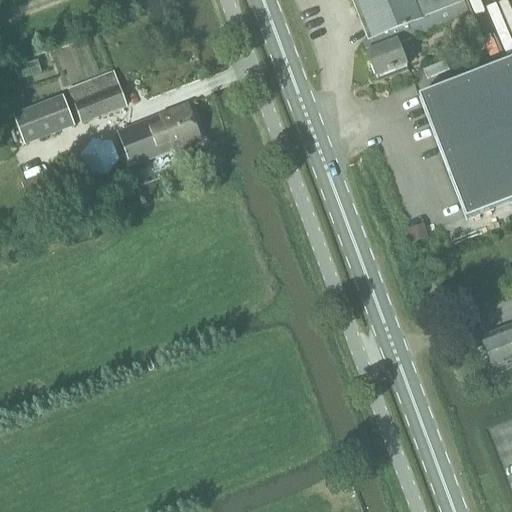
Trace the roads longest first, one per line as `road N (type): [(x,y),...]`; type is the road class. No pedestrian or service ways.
road 1 (primary): [(456,511),(263,0)]
road 2 (unclassified): [(226,0),(417,511)]
